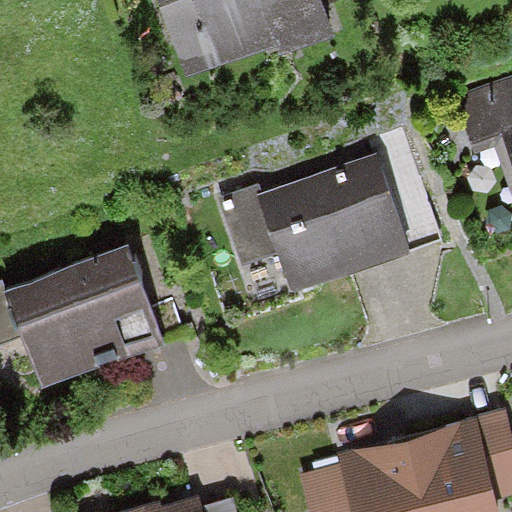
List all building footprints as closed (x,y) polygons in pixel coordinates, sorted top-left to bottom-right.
[(144,0),(165,73),(315,31),(307,1),(306,0),(144,0)] [(492,137),(511,191),(511,83),(459,103),(474,144),(492,137)] [(275,251),(288,292),(397,255),(368,168),(261,204),(255,184),(216,197),(238,264),(275,251)] [(23,336),(38,382),(150,345),(120,252),(7,288),(23,336)] [(0,343),(23,336),(7,288),(4,279),(0,280),(0,343)] [(404,457),(302,482),(308,511),(343,511),(356,509),(356,511),(484,511),(481,498),(509,491),(491,418),(400,440),(404,457)] [(190,511),(188,503),(155,511),(190,511)] [(192,511),(228,511),(226,503),(192,511)]
